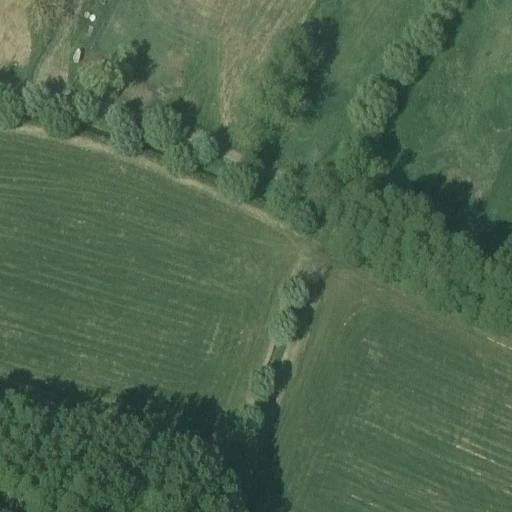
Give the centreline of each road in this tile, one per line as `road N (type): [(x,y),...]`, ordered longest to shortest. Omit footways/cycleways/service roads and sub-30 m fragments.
road 1 (track): [(0,94),(120,121),(338,208)]
road 2 (track): [(236,511),(328,237)]
road 3 (track): [(338,208),(511,284)]
